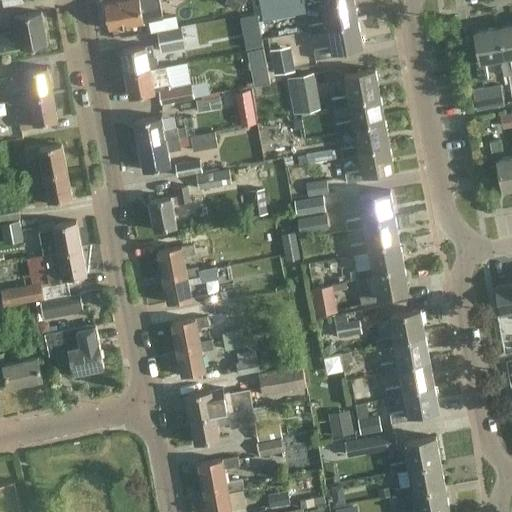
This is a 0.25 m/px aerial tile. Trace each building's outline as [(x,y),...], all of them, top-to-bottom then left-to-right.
[(143,22),(143,23),(163,20),(159,0),(123,0),(104,4),(108,28),(143,22)] [(239,11),(245,0),(225,0),(224,3),(239,11)] [(259,0),(263,20),(306,13),(306,9),(304,0),(305,0),(259,0)] [(357,21),(353,0),(305,0),(304,0),(306,9),(323,6),(326,22),(308,25),(310,34),(328,31),(327,26),(357,21)] [(0,34),(0,51),(46,44),(40,12),(13,17),(16,31),(0,34)] [(327,26),(328,31),(330,47),(313,50),(314,59),(333,56),(332,51),(361,46),(357,21),(327,26)] [(511,24),(499,27),(500,35),(504,57),(499,58),(503,76),(507,75),(511,74),(511,24)] [(156,31),(160,51),(185,47),(181,27),(165,30),(164,29),(156,31)] [(499,27),(473,32),(479,60),(474,61),(478,80),(487,78),(484,61),(499,58),(504,57),(500,35),(499,27)] [(151,44),(121,50),(125,73),(149,69),(156,68),(155,66),(157,63),(156,56),(153,54),(151,44)] [(269,49),(274,73),(294,70),(290,45),(269,49)] [(262,48),(247,51),(248,58),(264,55),(262,48)] [(26,79),(29,97),(52,93),(47,66),(25,71),(25,68),(9,71),(10,82),(26,79)] [(153,86),(160,84),(169,83),(166,66),(156,68),(149,69),(125,73),(129,97),(154,92),(153,86)] [(349,100),(379,94),(375,69),(345,74),(349,96),(331,99),(333,108),(350,105),(349,100)] [(287,77),(293,112),(320,108),(313,72),(287,77)] [(322,75),(325,90),(340,87),(337,72),(322,75)] [(158,89),(160,104),(202,95),(200,82),(158,89)] [(504,104),(500,83),(472,89),(476,110),(504,104)] [(52,93),(29,97),(32,116),(18,119),(20,129),(35,126),(35,124),(57,120),(52,93)] [(354,124),(384,119),(379,94),(349,100),(350,105),(353,120),(335,123),(337,133),(355,130),(354,124)] [(219,95),(196,99),(198,111),(222,107),(219,95)] [(256,122),(252,99),(237,101),(241,125),(256,122)] [(511,126),(511,112),(500,115),(502,128),(511,126)] [(134,121),(139,145),(179,138),(179,137),(165,140),(161,116),(134,121)] [(358,149),(388,144),(384,119),(354,124),(355,130),(357,145),(340,148),(342,157),(359,154),(358,149)] [(11,122),(0,124),(0,138),(13,136),(11,122)] [(190,136),(193,150),(217,145),(214,131),(190,136)] [(179,138),(139,145),(143,170),(170,165),(167,151),(181,149),(179,138)] [(511,155),(501,158),(498,140),(489,142),(492,161),(497,160),(502,189),(511,187),(511,155)] [(40,155),(43,174),(67,170),(62,143),(39,147),(39,146),(24,149),(25,158),(40,155)] [(393,169),(388,144),(358,149),(359,154),(362,170),(344,173),(346,182),(365,179),(364,174),(393,169)] [(306,154),(297,155),(299,163),(307,162),(306,154)] [(202,172),(199,159),(174,163),(177,176),(202,172)] [(231,183),(229,168),(196,173),(199,189),(231,183)] [(67,170),(43,174),(47,193),(33,196),(35,206),(50,203),(50,201),(71,197),(67,170)] [(328,192),(326,179),(305,182),(308,196),(328,192)] [(190,201),(187,185),(175,187),(177,195),(149,200),(154,230),(176,226),(172,204),(190,201)] [(249,190),(252,215),(267,213),(263,188),(249,190)] [(364,222),(394,216),(390,191),(360,196),(363,217),(346,221),(347,230),(364,227),(365,227),(364,222)] [(325,211),(322,195),(294,200),(296,216),(325,211)] [(0,203),(0,221),(20,218),(17,200),(0,203)] [(200,224),(209,222),(208,213),(198,215),(200,224)] [(328,229),(326,214),(297,219),(299,234),(328,229)] [(367,242),(353,245),(350,245),(352,255),(370,251),(369,246),(399,241),(394,216),(364,222),(365,227),(364,227),(367,242)] [(18,219),(0,223),(0,225),(3,238),(4,244),(22,240),(18,219)] [(55,233),(58,251),(81,247),(76,220),(54,224),(53,223),(38,226),(40,235),(55,233)] [(300,258),(295,232),(281,234),(286,261),(300,258)] [(403,265),(399,241),(369,246),(370,251),(372,267),(355,270),(356,279),(374,276),(373,271),(403,265)] [(186,271),(185,269),(183,255),(194,253),(193,243),(182,245),(158,249),(163,276),(186,271)] [(81,247),(58,251),(50,253),(27,257),(31,282),(41,280),(42,284),(44,297),(67,293),(65,280),(64,278),(86,274),(81,247)] [(216,265),(198,269),(199,276),(200,281),(218,277),(216,265)] [(373,271),(374,276),(377,291),(359,295),(361,304),(379,300),(379,296),(408,291),(403,265),(373,271)] [(197,266),(185,269),(186,271),(163,276),(168,302),(191,298),(187,278),(199,276),(198,269),(197,266)] [(41,281),(15,286),(1,289),(2,296),(0,296),(0,305),(44,297),(41,281)] [(311,288),(316,314),(336,310),(332,284),(311,288)] [(511,284),(496,288),(501,315),(511,312),(511,284)] [(87,294),(42,300),(44,319),(90,313),(87,294)] [(377,340),(376,340),(377,348),(395,345),(394,340),(425,335),(420,309),(390,314),(391,324),(394,337),(382,339),(380,339),(377,340)] [(359,319),(347,321),(346,313),(332,316),(337,338),(362,332),(359,319)] [(199,344),(199,341),(196,327),(208,325),(207,315),(172,322),(177,348),(199,344)] [(48,356),(58,354),(62,374),(102,367),(95,325),(44,334),(48,356)] [(222,332),(225,349),(242,346),(239,329),(222,332)] [(429,360),(425,335),(394,340),(395,345),(398,361),(380,364),(381,373),(399,370),(398,365),(429,360)] [(211,339),(199,341),(199,344),(177,348),(182,375),(205,370),(201,351),(213,349),(211,339)] [(330,341),(323,347),(328,354),(336,349),(330,341)] [(347,353),(330,356),(333,373),(350,370),(347,353)] [(6,375),(8,385),(41,378),(40,369),(37,357),(4,364),(6,375)] [(259,370),(256,358),(235,362),(238,374),(259,370)] [(403,390),(434,385),(429,360),(398,365),(399,370),(402,386),(384,389),(386,399),(404,395),(403,390)] [(258,373),(262,394),(305,386),(301,365),(258,373)] [(357,380),(361,396),(373,393),(370,377),(357,380)] [(403,390),(404,395),(407,411),(389,414),(390,423),(409,420),(408,416),(438,411),(434,385),(403,390)] [(186,394),(190,419),(251,407),(248,389),(224,393),(225,400),(213,403),(210,390),(186,394)] [(251,407),(190,419),(194,443),(219,438),(217,425),(230,423),(231,428),(254,423),(251,407)] [(328,413),(332,436),(353,433),(349,409),(328,413)] [(373,415),(357,418),(360,430),(375,428),(373,415)] [(255,427),(257,440),(281,436),(279,422),(255,427)] [(398,447),(395,431),(344,441),(347,456),(398,447)] [(391,473),(409,470),(408,467),(440,462),(435,436),(404,442),(407,460),(389,463),(391,473)] [(256,443),(259,456),(283,451),(280,438),(256,443)] [(199,463),(204,489),(226,485),(225,482),(223,468),(239,465),(237,456),(199,463)] [(412,486),(394,489),(396,498),(413,495),(413,492),(444,486),(440,462),(408,467),(409,470),(412,486)] [(226,485),(204,489),(207,511),(225,511),(231,511),(227,492),(244,488),(242,479),(225,482),(226,485)] [(0,511),(8,511),(6,502),(11,501),(7,481),(0,482),(0,511)] [(441,511),(449,511),(444,486),(413,492),(413,495),(416,510),(405,511),(441,511)] [(389,487),(377,489),(379,498),(391,495),(389,487)] [(289,503),(287,490),(267,494),(269,507),(289,503)]
